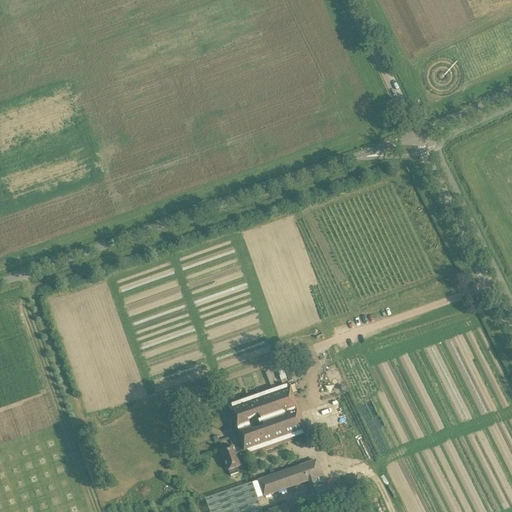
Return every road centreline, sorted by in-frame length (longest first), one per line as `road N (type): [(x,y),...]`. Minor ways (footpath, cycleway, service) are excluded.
road 1 (unclassified): [(0,282),(416,135)]
road 2 (unclassified): [(511,330),(416,135)]
road 3 (unclassified): [(416,135),(349,0)]
